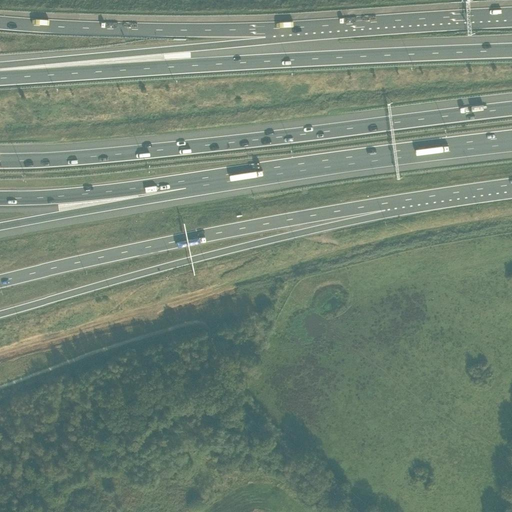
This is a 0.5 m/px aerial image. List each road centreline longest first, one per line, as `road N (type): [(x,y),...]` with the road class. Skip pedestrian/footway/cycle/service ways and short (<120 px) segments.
road 1 (motorway): [(511,106),(0,160)]
road 2 (motorway): [(511,51),(0,78)]
road 3 (motorway): [(0,313),(387,204)]
road 4 (trunk): [(0,282),(387,204)]
road 5 (motorway): [(185,184),(511,139)]
road 6 (motorway): [(282,28),(207,46),(0,67)]
road 7 (trunk): [(282,28),(0,24)]
road 8 (trunk): [(511,15),(282,28)]
road 9 (motorway): [(0,226),(185,184)]
road 10 (motorway): [(0,199),(185,184)]
road 11 (trunk): [(387,204),(511,186)]
